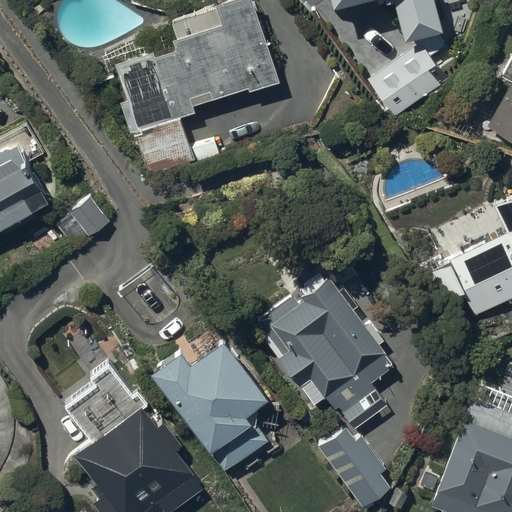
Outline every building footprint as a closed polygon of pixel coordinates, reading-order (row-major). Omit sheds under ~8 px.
[(251,74),(278,65),(255,0),(193,0),(175,6),(177,12),(94,41),(103,68),(115,64),(122,83),(115,85),(129,125),(134,123),(150,170),(221,145),(216,130),(191,138),(179,102),(195,96),(193,91),(250,71),(251,74)] [(339,0),(340,3),(352,0),(374,0),(376,5),(388,0),(400,0),(412,36),(448,25),(441,0),(339,0)] [(511,43),(503,62),(511,66),(488,116),(511,127),(511,43)] [(0,217),(6,228),(38,210),(32,198),(51,188),(31,153),(45,145),(26,113),(0,128),(0,217)] [(511,182),(492,193),(507,222),(454,251),(450,245),(415,264),(431,293),(454,281),(459,289),(463,287),(475,309),(509,291),(511,296),(511,295),(511,182)] [(108,211),(90,185),(70,199),(72,202),(57,213),(69,229),(83,219),(88,225),(108,211)] [(340,244),(301,273),(304,277),(253,313),(278,348),(281,346),(313,391),(325,382),(335,398),(339,395),(355,417),(387,394),(371,371),(396,353),(379,330),(383,327),(371,309),(366,312),(359,301),(374,290),(340,244)] [(204,430),(225,458),(266,428),(255,413),(250,416),(243,407),(252,400),(248,394),(272,376),(224,313),(190,338),(180,325),(150,348),(209,427),(204,430)] [(117,511),(125,507),(129,511),(149,511),(145,505),(160,493),(166,502),(204,474),(192,458),(194,457),(176,433),(182,429),(163,403),(158,406),(138,379),(133,383),(108,351),(92,363),(96,369),(64,392),(88,424),(72,436),(97,469),(90,475),(99,486),(92,491),(107,511),(117,511)] [(472,511),(508,511),(511,504),(511,384),(506,382),(504,387),(479,377),(476,385),(472,384),(435,473),(438,475),(431,493),(473,510),(472,511)] [(317,436),(360,496),(389,475),(379,460),(383,457),(360,426),(356,429),(346,415),(317,436)]
